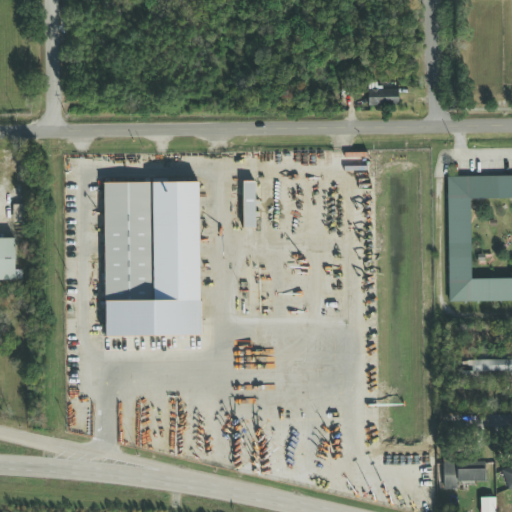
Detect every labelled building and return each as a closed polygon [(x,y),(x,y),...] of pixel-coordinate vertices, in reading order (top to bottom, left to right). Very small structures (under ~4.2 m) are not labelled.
[(398,106),(398,89),(367,89),(367,106),(398,106)] [(511,174),(446,175),(447,302),(511,301),(511,174)] [(255,229),(254,182),(242,182),(242,229),(255,229)] [(151,183),(102,183),(103,301),(152,301),(151,183)] [(12,223),(23,223),(23,205),(12,205),(12,223)] [(14,239),(0,239),(0,281),(14,281),(14,239)] [(511,361),(458,361),(458,382),(511,382),(511,361)] [(485,462),(442,462),(442,490),(457,490),(457,482),(485,482),(485,462)] [(511,486),(511,463),(503,464),(504,487),(511,486)] [(479,511),(494,511),(495,498),(479,498),(479,511)]
